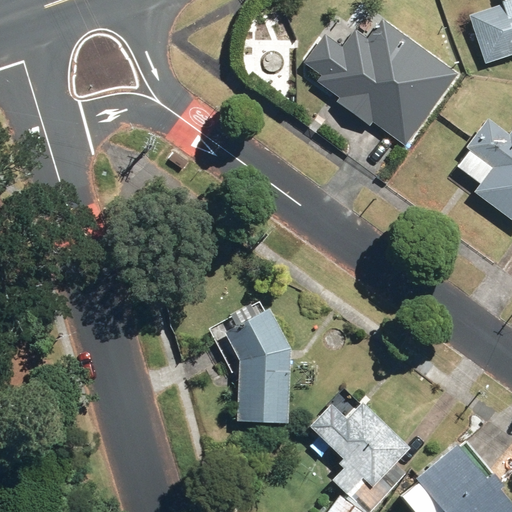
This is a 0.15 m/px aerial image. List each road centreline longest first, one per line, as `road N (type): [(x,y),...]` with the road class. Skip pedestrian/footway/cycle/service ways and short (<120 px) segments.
road 1 (residential): [(182,119),(511,355)]
road 2 (residential): [(44,135),(156,511)]
road 3 (residential): [(182,119),(135,108),(44,135)]
road 4 (residential): [(139,0),(156,72),(182,119)]
road 5 (residential): [(16,15),(44,135)]
